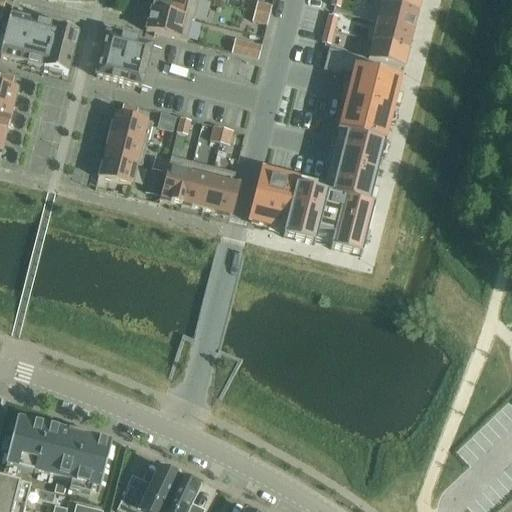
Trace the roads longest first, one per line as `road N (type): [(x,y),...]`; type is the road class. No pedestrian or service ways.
road 1 (residential): [(174,433),(205,351),(294,0)]
road 2 (residential): [(0,367),(174,433)]
road 3 (residential): [(174,433),(323,511)]
